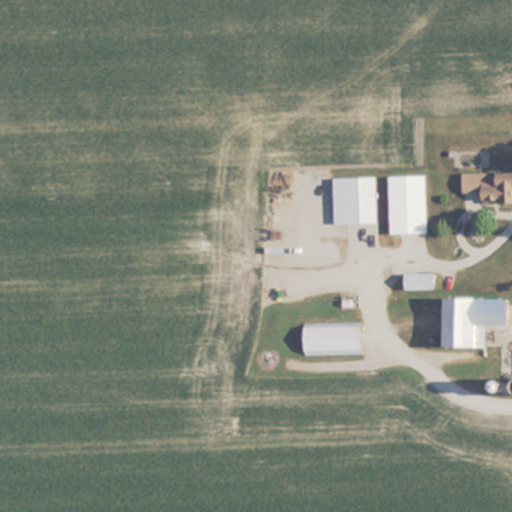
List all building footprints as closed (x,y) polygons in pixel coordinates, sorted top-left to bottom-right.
[(486,193),(486,203),(511,203),(511,173),(465,173),(465,193),(486,193)] [(392,175),(392,233),(430,233),(430,175),(392,175)] [(382,223),(381,177),(337,177),(337,223),(382,223)] [(438,273),(408,273),(408,288),(438,288),(438,273)] [(449,346),(490,346),(490,323),(511,323),(511,297),(449,297),(449,346)] [(307,354),(367,353),(366,323),(307,323),(307,354)]
